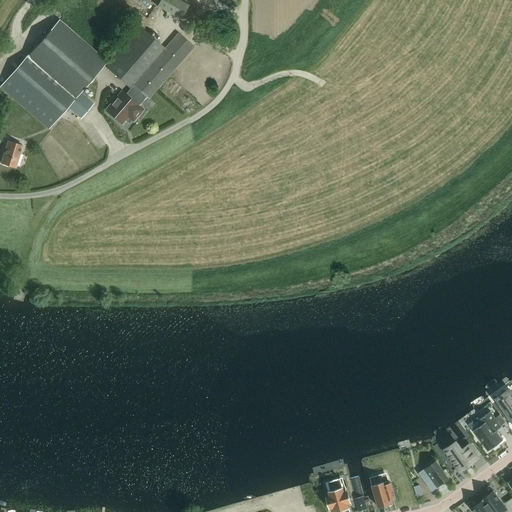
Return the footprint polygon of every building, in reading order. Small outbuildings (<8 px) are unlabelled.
[(188,5),(179,0),(159,0),(157,6),(180,19),(188,5)] [(147,15),(151,5),(141,1),(137,11),(147,15)] [(33,48),(1,86),(0,86),(0,87),(48,129),(67,107),(80,119),(93,104),(80,92),(105,62),(58,21),(33,48)] [(146,97),(148,99),(194,47),(178,33),(165,48),(140,27),(105,67),(130,89),(125,95),(122,92),(106,111),(121,124),(130,113),(136,117),(142,110),(139,106),(146,97)] [(15,167),(22,145),(8,141),(1,163),(15,167)] [(497,401),(511,421),(511,394),(510,392),(508,393),(497,401)] [(503,440),(502,440),(496,431),(502,426),(501,426),(500,425),(495,418),(491,412),(491,411),(478,420),(479,421),(479,420),(482,424),(473,431),(473,432),(474,431),(488,451),(487,451),(487,452),(503,440)] [(500,415),(495,418),(500,425),(505,422),(500,415)] [(460,471),(477,458),(469,446),(462,451),(456,443),(445,450),(460,471)] [(483,460),(489,465),(494,459),(488,454),(483,460)] [(428,479),(435,489),(449,479),(436,461),(433,463),(432,464),(424,470),(426,472),(426,473),(430,478),(428,479)] [(472,478),(483,470),(478,462),(466,470),(472,478)] [(387,484),(387,483),(386,480),(372,484),(373,488),(379,508),(393,504),(391,499),(395,498),(391,482),(390,482),(387,484)] [(419,485),(414,487),(417,497),(423,495),(419,485)] [(330,496),(327,497),(326,497),(329,509),(330,509),(333,508),(334,511),(349,511),(347,504),(351,503),(347,491),(344,492),(343,489),(342,487),(329,491),(329,493),(330,496)] [(434,501),(443,496),(440,491),(431,495),(434,501)] [(483,500),(491,511),(503,511),(507,509),(494,491),(482,499),(483,500)] [(469,502),(477,499),(474,493),(467,495),(469,502)] [(505,493),(500,496),(505,503),(510,500),(505,493)] [(364,496),(355,498),(358,511),(367,510),(364,496)] [(491,511),(483,500),(472,508),(474,511),(491,511)]
